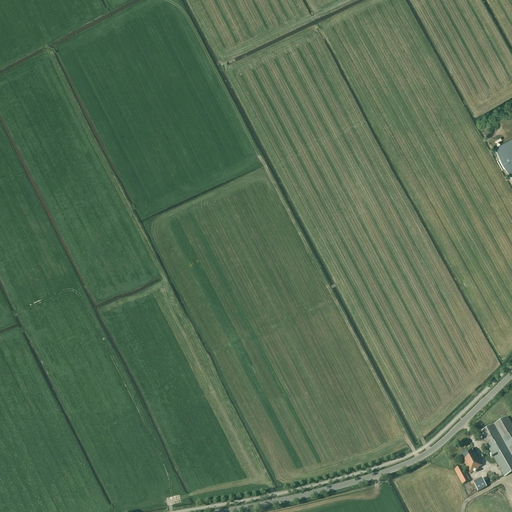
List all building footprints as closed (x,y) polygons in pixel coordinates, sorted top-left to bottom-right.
[(511,175),(511,138),(495,148),(510,176),(511,175)] [(511,425),(507,417),(480,433),(504,477),(511,472),(511,425)] [(478,469),(483,466),(476,454),(475,455),(472,449),(460,456),(462,460),(469,474),(479,469),(478,469)] [(462,485),(470,481),(467,477),(461,467),(454,470),(462,485)] [(478,492),(487,487),(482,479),(473,483),(478,492)] [(489,498),(495,494),(492,490),(486,495),(489,498)] [(187,503),(184,492),(174,495),(174,497),(171,498),(173,507),(187,503)]
